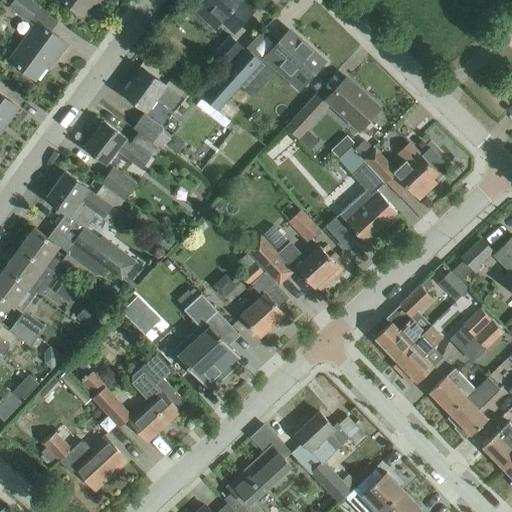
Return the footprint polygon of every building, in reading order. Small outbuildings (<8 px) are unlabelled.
[(8,7),(28,21),(40,6),(32,0),(1,0),(9,6),(8,7)] [(62,0),(83,15),(94,0),(62,0)] [(259,6),(252,0),(199,0),(234,33),(259,6)] [(10,60),(20,67),(36,79),(50,60),(52,61),(66,43),(38,22),(10,60)] [(289,31),(275,46),(268,54),(304,86),(325,63),(289,31)] [(245,50),(230,35),(211,56),(223,68),(234,56),(237,59),(245,50)] [(227,71),(202,100),(218,111),(224,104),(242,84),(248,89),(259,77),(253,72),(261,64),(245,50),(237,59),(239,61),(229,73),(227,71)] [(172,76),(166,85),(143,68),(124,94),(147,111),(156,98),(171,109),(180,96),(185,100),(191,91),(172,76)] [(359,130),(366,122),(380,107),(347,78),(327,100),(359,130)] [(0,93),(0,127),(3,124),(5,126),(18,107),(0,93)] [(313,97),(286,126),(298,138),(306,129),(325,108),(313,97)] [(134,128),(174,155),(175,153),(176,153),(185,142),(174,133),(172,135),(144,115),(134,128)] [(127,138),(120,133),(104,121),(84,147),(107,164),(117,151),(140,169),(149,157),(139,150),(140,150),(126,139),(127,138)] [(347,135),(331,150),(339,157),(354,143),(347,135)] [(373,148),(365,139),(355,148),(363,157),(373,148)] [(394,173),(415,195),(419,199),(431,188),(426,184),(438,173),(435,169),(443,161),(430,148),(422,156),(410,143),(400,154),(406,161),(396,169),(394,172),(394,173)] [(394,172),(396,169),(376,148),(365,157),(386,180),(394,173),(394,172)] [(339,214),(364,241),(397,211),(377,189),(383,183),(365,162),(351,174),(365,190),(339,214)] [(103,182),(125,199),(136,184),(114,168),(103,182)] [(95,214),(102,219),(111,206),(88,189),(66,172),(47,198),(86,227),(95,214)] [(302,209),(288,221),(307,242),(313,237),(321,230),(302,209)] [(34,227),(19,248),(56,275),(64,263),(56,257),(54,260),(52,257),(60,246),(34,227)] [(87,232),(84,229),(74,243),(105,265),(122,278),(135,260),(109,242),(107,245),(89,231),(87,232)] [(263,236),(250,248),(282,283),(295,271),(279,254),(263,236)] [(511,287),(511,237),(495,254),(511,270),(503,279),(511,287)] [(460,281),(478,265),(493,251),(482,239),(463,257),(464,259),(451,272),(460,281)] [(293,242),(279,254),(295,271),(297,270),(300,273),(314,287),(316,286),(325,277),(329,281),(346,266),(334,252),(330,256),(324,250),(320,246),(308,258),(293,242)] [(97,276),(105,265),(74,243),(66,253),(67,254),(62,261),(84,278),(89,270),(97,276)] [(5,268),(30,287),(41,295),(56,275),(19,248),(5,268)] [(251,283),(262,295),(241,315),(261,336),(285,315),(278,307),(289,298),(248,253),(236,263),(243,271),(240,274),(250,285),(251,283)] [(5,268),(0,274),(0,296),(5,300),(15,307),(16,307),(23,312),(24,311),(38,292),(30,287),(5,268)] [(460,281),(451,272),(439,282),(455,300),(467,289),(460,281)] [(237,286),(226,274),(213,286),(224,298),(237,286)] [(409,322),(433,299),(420,285),(386,318),(391,323),(376,337),(397,359),(422,335),(409,322)] [(199,326),(176,348),(181,353),(178,355),(188,366),(187,366),(190,369),(190,368),(207,386),(216,378),(219,381),(219,382),(219,383),(240,363),(240,362),(239,363),(236,360),(240,356),(228,344),(223,338),(221,335),(220,335),(207,321),(217,311),(218,312),(219,311),(218,310),(218,311),(202,293),(184,309),(199,326)] [(100,297),(95,303),(101,308),(106,302),(100,297)] [(101,308),(95,303),(85,314),(90,319),(90,320),(87,323),(78,316),(75,319),(84,327),(83,328),(91,335),(109,316),(100,309),(101,308)] [(480,308),(463,324),(464,325),(475,337),(492,320),(480,308)] [(24,311),(17,321),(37,336),(45,326),(24,311)] [(163,318),(143,335),(160,353),(179,335),(163,318)] [(0,326),(3,323),(0,320),(0,350),(5,354),(11,345),(0,337),(0,326)] [(492,320),(475,337),(486,348),(486,349),(504,332),(492,320)] [(37,336),(17,321),(10,331),(30,346),(37,336)] [(417,381),(432,367),(434,366),(422,353),(440,335),(432,326),(422,335),(397,359),(417,381)] [(43,349),(43,357),(50,364),(60,352),(49,342),(43,349)] [(151,403),(131,422),(134,426),(147,441),(180,410),(178,408),(185,401),(163,377),(172,369),(158,354),(157,353),(140,368),(144,372),(132,383),(151,403)] [(447,375),(444,377),(430,391),(451,414),(476,388),(457,369),(448,377),(447,375)] [(91,397),(119,427),(131,416),(90,372),(80,381),(93,395),(91,397)] [(10,391),(9,391),(18,399),(21,396),(25,399),(39,384),(38,383),(35,381),(29,374),(12,392),(10,391)] [(479,408),(486,401),(497,390),(486,378),(476,388),(451,414),(460,423),(454,428),(465,439),(471,434),(472,435),(488,418),(479,408)] [(0,401),(0,416),(1,418),(18,399),(9,391),(0,401)] [(319,411),(306,423),(303,420),(294,428),(297,431),(295,433),(319,459),(332,448),(335,451),(340,447),(349,457),(359,448),(350,437),(337,423),(333,427),(319,411)] [(499,430),(497,432),(483,446),(503,468),(511,459),(511,436),(509,439),(499,430)] [(105,436),(91,448),(85,442),(80,442),(71,450),(55,433),(44,444),(71,473),(75,469),(95,489),(127,460),(105,436)] [(229,501),(228,502),(236,511),(261,511),(252,502),(291,466),(272,446),(228,486),(233,492),(227,497),(222,492),(221,492),(229,501)] [(511,459),(503,468),(511,476),(511,459)] [(324,462),(311,474),(339,503),(340,502),(351,491),(324,462)] [(376,481),(373,484),(374,485),(364,495),(372,503),(364,511),(365,511),(381,511),(403,491),(386,474),(387,473),(387,472),(377,482),(376,481)] [(403,491),(381,511),(416,511),(421,508),(420,507),(419,508),(403,491)] [(236,511),(228,502),(217,511),(211,511),(206,506),(199,511),(236,511)]
